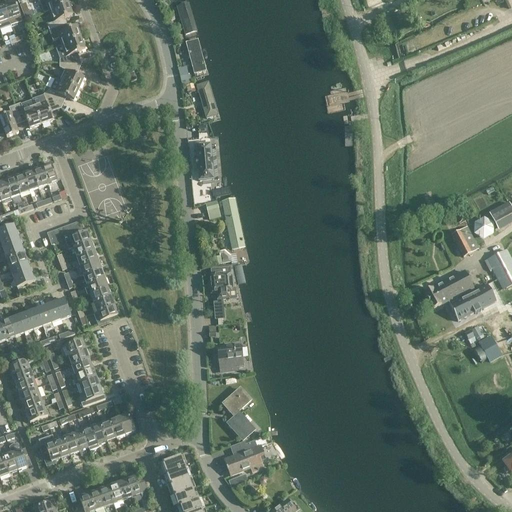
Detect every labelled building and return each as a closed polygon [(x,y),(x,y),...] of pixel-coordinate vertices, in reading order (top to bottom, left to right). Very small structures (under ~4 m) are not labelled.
[(43,14),(49,12),(68,5),(66,0),(37,0),(38,2),(39,2),(43,14)] [(15,3),(3,7),(10,26),(22,22),(15,3)] [(198,35),(189,3),(176,7),(186,39),(198,35)] [(72,16),(68,5),(49,12),(53,23),(47,25),(49,31),(63,26),(61,20),(72,16)] [(0,29),(10,26),(3,7),(0,8),(0,29)] [(23,14),(25,20),(34,16),(32,10),(28,12),(23,14)] [(65,32),(63,26),(49,31),(51,37),(57,35),(62,46),(81,39),(76,28),(65,32)] [(81,39),(62,46),(55,48),(59,60),(59,64),(77,65),(73,55),(85,51),(81,39)] [(207,74),(198,39),(186,42),(195,77),(207,74)] [(72,74),(77,65),(59,64),(59,68),(65,71),(60,82),(78,91),(84,79),(72,74)] [(136,80),(134,75),(133,73),(128,75),(131,82),(136,80)] [(46,93),(58,106),(62,97),(73,102),(78,91),(60,82),(54,79),(50,90),(46,93)] [(219,115),(209,82),(196,85),(205,119),(219,115)] [(45,102),(34,106),(41,125),(52,121),(48,110),(58,106),(46,93),(43,96),(45,102)] [(20,104),(14,106),(19,120),(25,118),(29,130),(41,125),(34,106),(32,101),(20,105),(20,104)] [(0,135),(4,134),(6,138),(18,134),(14,122),(19,120),(14,106),(8,108),(11,115),(6,117),(5,115),(0,114),(0,135)] [(199,181),(213,180),(210,145),(196,146),(199,181)] [(41,167),(41,168),(48,186),(57,182),(50,164),(41,167)] [(48,186),(41,168),(32,172),(38,189),(48,186)] [(31,171),(23,174),(29,192),(38,189),(32,172),(31,172),(31,171)] [(29,192),(23,174),(14,177),(20,196),(29,192)] [(4,181),(5,182),(11,199),(20,196),(14,177),(4,181)] [(11,199),(5,182),(0,183),(0,196),(2,203),(11,199)] [(246,248),(236,200),(221,203),(231,251),(246,248)] [(216,202),(205,205),(208,213),(218,210),(216,202)] [(511,220),(511,208),(509,203),(489,214),(497,229),(511,220)] [(494,236),(491,218),(474,221),(477,239),(494,236)] [(80,222),(75,224),(79,236),(84,234),(80,222)] [(75,224),(69,226),(73,238),(79,236),(75,224)] [(0,242),(17,236),(14,226),(0,231),(0,242)] [(69,226),(64,228),(68,239),(73,238),(69,226)] [(467,227),(452,235),(463,257),(478,249),(467,227)] [(64,228),(58,230),(63,242),(64,241),(68,239),(64,228)] [(57,244),(63,242),(58,230),(53,232),(57,244)] [(52,246),(57,244),(53,232),(47,234),(52,246)] [(73,238),(68,239),(64,241),(67,250),(70,249),(91,241),(88,232),(84,234),(79,236),(73,238)] [(21,245),(17,236),(0,242),(0,243),(3,251),(21,245)] [(94,251),(94,252),(95,251),(91,241),(70,249),(72,255),(75,254),(76,258),(94,251)] [(21,245),(3,251),(6,261),(24,254),(21,245)] [(511,258),(507,250),(488,260),(504,290),(511,285),(511,258)] [(97,260),(94,252),(94,251),(76,258),(80,267),(97,260)] [(27,263),(24,254),(6,261),(10,270),(27,263)] [(82,272),(83,276),(101,270),(97,260),(80,267),(77,269),(79,273),(82,272)] [(31,273),(27,263),(10,270),(13,279),(31,273)] [(228,269),(228,265),(212,268),(212,271),(211,271),(212,276),(210,276),(211,294),(217,293),(218,303),(214,303),(216,319),(223,319),(221,299),(229,298),(228,290),(233,289),(232,275),(230,276),(229,269),(228,269)] [(83,276),(86,285),(104,279),(101,270),(83,276)] [(433,310),(448,302),(456,298),(473,289),(464,272),(424,293),(433,310)] [(34,282),(31,273),(13,279),(17,289),(34,282)] [(104,279),(86,285),(84,286),(85,291),(88,290),(90,294),(108,288),(105,278),(104,279)] [(456,298),(448,303),(450,306),(449,306),(458,322),(474,314),(475,315),(475,314),(480,312),(481,312),(480,311),(496,303),(487,286),(458,302),(456,298)] [(108,288),(90,294),(93,304),(111,297),(112,297),(108,288)] [(111,297),(93,304),(97,313),(114,306),(115,306),(112,297),(111,298),(111,297)] [(54,303),(61,322),(70,318),(64,300),(54,303)] [(45,307),(52,325),(61,322),(54,303),(45,307)] [(114,306),(97,313),(100,323),(118,316),(117,316),(118,315),(115,307),(114,307),(114,306)] [(36,310),(43,328),(44,333),(53,329),(52,325),(45,307),(36,310)] [(27,314),(33,332),(43,328),(36,310),(27,314)] [(18,317),(24,335),(33,332),(27,314),(18,317)] [(8,320),(15,338),(24,335),(18,317),(8,320)] [(0,323),(0,326),(6,342),(15,338),(8,320),(0,323)] [(470,331),(465,334),(468,341),(474,338),(470,331)] [(497,350),(491,340),(473,351),(479,361),(497,350)] [(68,357),(86,350),(82,341),(64,347),(68,357)] [(243,368),(240,346),(219,349),(221,370),(233,369),(233,371),(238,370),(238,368),(243,368)] [(86,352),(86,350),(68,357),(71,366),(89,359),(90,359),(87,352),(86,352)] [(91,365),(89,359),(71,366),(74,375),(93,368),(92,365),(91,365)] [(12,377),(30,371),(27,361),(9,368),(8,369),(11,377),(12,377)] [(93,368),(74,375),(78,384),(97,377),(93,368)] [(34,380),(30,371),(12,377),(11,378),(13,381),(14,380),(16,386),(34,380)] [(100,386),(97,377),(78,384),(81,393),(99,387),(99,386),(100,386)] [(19,396),(37,389),(34,380),(16,386),(16,387),(15,387),(16,390),(17,390),(19,396)] [(99,387),(81,393),(85,403),(103,396),(103,395),(102,392),(101,393),(99,387)] [(40,398),(37,389),(19,396),(18,396),(22,405),(23,405),(40,398)] [(223,405),(234,417),(239,413),(238,413),(251,402),(240,390),(223,405)] [(26,414),(44,407),(40,398),(23,405),(22,406),(23,408),(24,408),(26,414)] [(48,417),(44,407),(26,414),(25,414),(28,423),(29,423),(30,423),(48,417)] [(254,431),(239,413),(234,417),(235,418),(228,424),(243,441),(254,431)] [(128,415),(119,419),(125,436),(126,436),(126,437),(129,436),(129,435),(135,433),(128,415)] [(120,440),(119,438),(125,436),(119,419),(110,422),(116,439),(117,441),(120,440)] [(116,439),(110,422),(101,425),(107,443),(108,444),(111,443),(110,442),(116,439)] [(107,443),(101,425),(91,429),(98,446),(99,448),(102,446),(101,445),(107,443)] [(98,446),(91,429),(82,432),(89,450),(89,449),(89,451),(92,450),(92,448),(98,446)] [(83,453),(83,452),(89,450),(82,432),(73,435),(79,453),(80,453),(80,454),(83,453)] [(73,455),(79,453),(73,435),(64,439),(70,456),(71,457),(74,456),(73,455)] [(61,460),(55,442),(53,438),(46,440),(45,439),(39,441),(41,447),(40,448),(47,467),(56,464),(55,462),(61,460)] [(64,439),(55,442),(61,460),(61,461),(65,460),(64,458),(70,456),(64,439)] [(231,448),(235,458),(257,449),(255,443),(246,446),(244,443),(231,448)] [(9,447),(11,451),(18,471),(19,472),(22,471),(21,470),(28,468),(24,457),(27,455),(24,449),(17,451),(17,450),(19,448),(18,444),(13,445),(9,447)] [(257,449),(235,458),(224,461),(230,477),(250,469),(252,474),(263,470),(261,465),(262,465),(259,459),(264,457),(261,448),(257,449)] [(12,473),(18,471),(11,451),(2,454),(3,457),(2,457),(9,475),(12,474),(12,473)] [(9,475),(2,457),(0,457),(0,478),(0,479),(9,476),(9,475)] [(166,475),(184,468),(180,457),(162,464),(166,475)] [(170,485),(188,478),(184,468),(166,475),(170,485)] [(247,475),(229,481),(232,488),(249,483),(247,475)] [(143,483),(137,485),(134,477),(125,480),(131,499),(143,495),(144,497),(148,495),(143,483)] [(188,478),(170,485),(174,496),(192,489),(188,478)] [(131,499),(125,480),(115,483),(122,502),(131,499)] [(122,502),(115,483),(112,485),(113,485),(107,488),(113,505),(122,502)] [(97,491),(104,509),(113,505),(107,488),(106,488),(106,487),(103,488),(104,489),(97,491)] [(192,489),(174,496),(178,507),(179,506),(196,500),(192,489)] [(94,491),(94,492),(88,494),(94,511),(95,511),(104,509),(97,491),(97,490),(94,491)] [(85,495),(85,496),(79,498),(84,511),(94,511),(88,494),(85,495)] [(35,511),(55,511),(57,511),(52,497),(42,501),(42,500),(40,501),(40,502),(32,504),(35,511)] [(196,500),(179,506),(181,511),(195,511),(202,509),(198,499),(196,500)] [(294,511),(287,502),(273,511),(294,511)]
